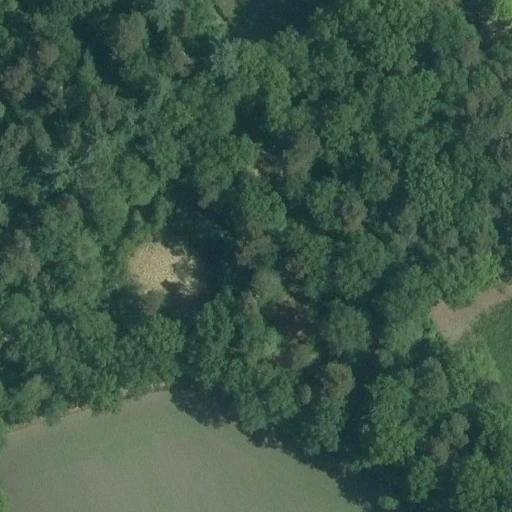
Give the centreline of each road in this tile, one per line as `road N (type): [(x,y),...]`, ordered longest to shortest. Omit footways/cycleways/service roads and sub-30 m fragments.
road 1 (track): [(0,337),(233,385),(435,511)]
road 2 (track): [(0,257),(375,0)]
